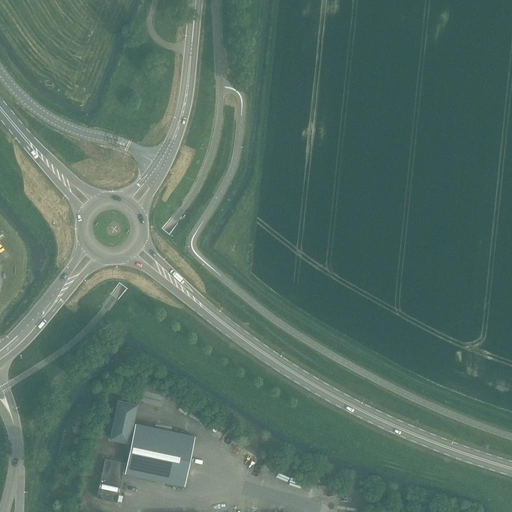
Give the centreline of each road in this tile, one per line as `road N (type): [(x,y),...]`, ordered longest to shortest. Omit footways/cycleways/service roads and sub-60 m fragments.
road 1 (primary): [(511,469),(326,392),(183,290)]
road 2 (unclassified): [(159,166),(42,114),(0,72)]
road 3 (secondary): [(159,166),(183,108),(195,0)]
